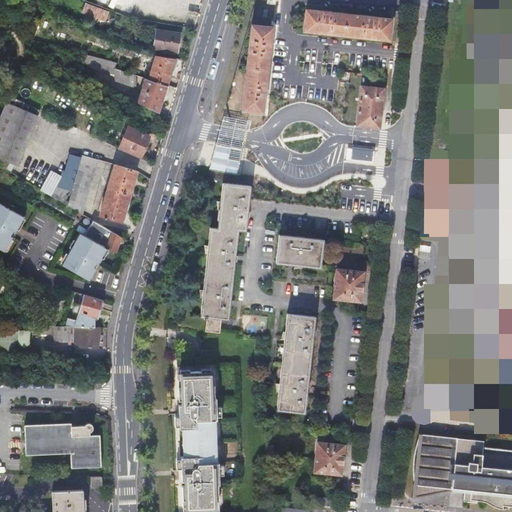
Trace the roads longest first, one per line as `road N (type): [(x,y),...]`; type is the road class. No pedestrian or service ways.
road 1 (secondary): [(124,395),(131,305),(220,0)]
road 2 (unknown): [(131,305),(7,256)]
road 3 (residential): [(124,395),(0,392)]
